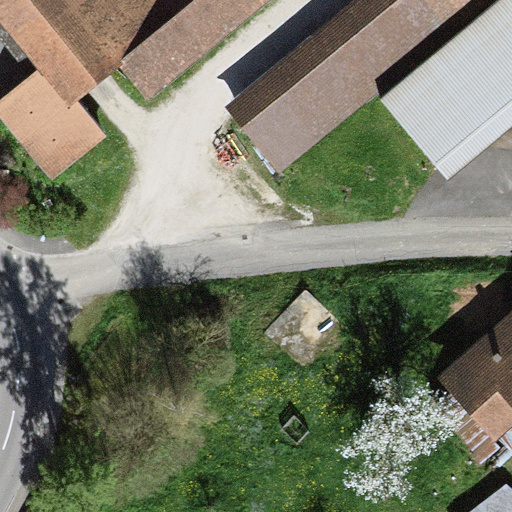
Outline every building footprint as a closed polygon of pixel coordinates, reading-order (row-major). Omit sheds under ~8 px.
[(0,0),(0,27),(44,79),(0,115),(0,119),(59,189),(110,147),(78,109),(120,74),(152,112),(285,0),(0,0)] [(387,107),(511,2),(511,0),(378,0),(231,122),(287,190),(387,107)] [(511,2),(387,107),(454,187),(511,139),(511,2)] [(511,338),(446,395),(500,453),(511,442),(511,338)] [(472,459),(430,497),(443,511),(459,511),(493,483),(472,459)]
